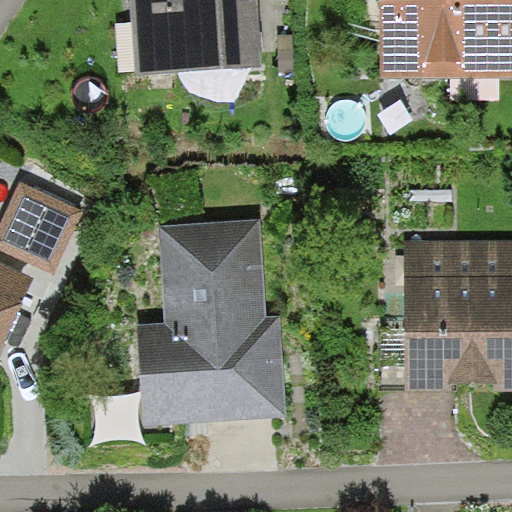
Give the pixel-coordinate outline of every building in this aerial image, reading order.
[(131,0),(136,80),(263,72),(258,0),(131,0)] [(511,0),(380,0),(381,80),(511,79),(511,0)] [(84,213),(21,184),(0,229),(0,251),(55,277),(84,213)] [(261,222),(159,228),(165,329),(140,330),(145,426),(286,418),(280,319),(266,320),(261,222)] [(511,242),(405,243),(406,396),(511,395),(511,242)] [(0,359),(33,281),(2,266),(0,261),(0,359)]
